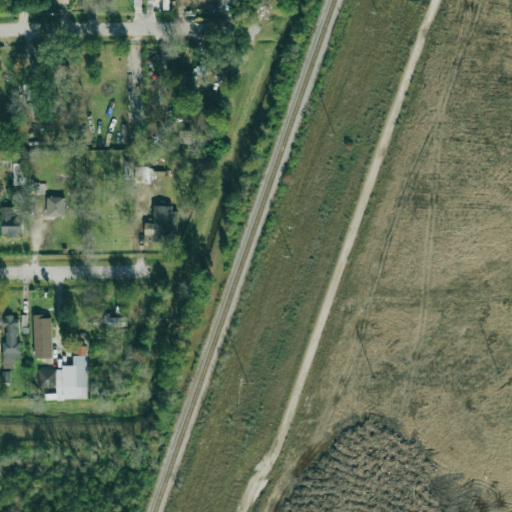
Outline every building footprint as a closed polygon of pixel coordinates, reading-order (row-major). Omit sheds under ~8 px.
[(170,11),(169,0),(155,0),(156,10),(170,11)] [(35,102),(24,102),(24,121),(35,121),(35,102)] [(26,183),(27,164),(15,163),(14,182),(26,183)] [(154,182),(165,182),(164,171),(153,171),(154,182)] [(47,216),(65,216),(64,197),(46,197),(47,216)] [(145,222),(145,240),(152,240),(152,241),(175,242),(176,206),(153,205),(153,223),(145,222)] [(22,218),(13,218),(13,207),(1,207),(0,234),(22,235),(22,218)] [(21,359),(20,342),(18,342),(18,316),(4,316),(5,341),(2,342),(3,367),(12,367),(12,359),(21,359)] [(34,358),(52,358),(51,316),(33,316),(34,358)] [(93,327),(126,326),(126,317),(93,318),(93,327)] [(87,399),(87,346),(73,346),(73,365),(63,366),(63,370),(38,370),(38,388),(57,388),(57,399),(87,399)]
